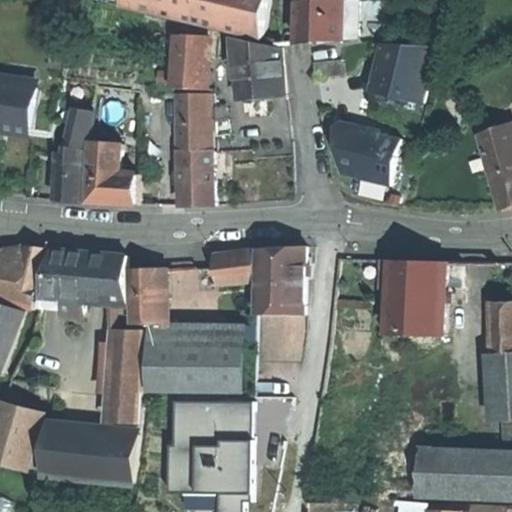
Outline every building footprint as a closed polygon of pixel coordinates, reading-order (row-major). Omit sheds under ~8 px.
[(129,0),(128,6),(269,39),(273,0),(129,0)] [(350,0),(337,0),(310,2),(310,42),(325,41),(350,40),(350,0)] [(363,0),(350,0),(350,40),(362,39),(363,0)] [(236,35),(213,29),(213,36),(212,54),(234,60),(236,35)] [(179,34),(160,33),(159,55),(178,55),(179,34)] [(213,36),(179,34),(178,55),(177,89),(210,90),(212,54),(213,36)] [(287,48),(239,35),(243,68),(246,95),(247,101),(292,97),(289,72),(287,48)] [(439,47),(387,45),(386,71),(381,69),(375,91),(401,97),(402,96),(410,98),(429,103),(441,51),(439,47)] [(348,60),(318,62),(320,78),(349,76),(348,60)] [(243,68),(237,69),(239,95),(246,95),(243,68)] [(31,133),(32,132),(54,135),(63,90),(11,83),(12,77),(0,75),(0,128),(8,129),(31,133)] [(214,95),(181,97),(184,150),(216,151),(214,95)] [(231,106),(220,107),(221,121),(232,120),(231,106)] [(95,156),(100,114),(81,110),(72,153),(71,166),(92,167),(95,156)] [(494,124),(488,125),(490,132),(496,130),(494,124)] [(357,125),(341,128),(349,174),(397,186),(404,158),(403,158),(407,141),(381,134),(367,131),(367,127),(357,125)] [(490,132),(482,135),(505,210),(511,208),(511,125),(496,130),(490,132)] [(127,143),(98,141),(97,148),(126,150),(127,143)] [(126,150),(97,148),(92,201),(109,202),(123,203),(125,173),(126,150)] [(216,151),(184,150),(186,204),(204,204),(221,204),(219,151),(216,151)] [(71,166),(65,165),(63,199),(77,200),(90,201),(92,167),(71,166)] [(143,175),(125,173),(123,203),(141,204),(143,175)] [(32,247),(9,250),(1,285),(0,289),(0,299),(38,310),(53,249),(32,247)] [(9,250),(0,249),(0,285),(1,285),(9,250)] [(79,251),(59,249),(45,307),(65,309),(87,311),(90,312),(91,299),(95,253),(79,251)] [(262,249),(219,255),(223,284),(243,282),(256,280),(262,280),(262,249)] [(262,280),(262,309),(262,318),(313,318),(312,249),(262,249),(262,280)] [(133,256),(95,253),(91,299),(117,302),(134,303),(133,256)] [(420,262),(385,261),(385,275),(395,275),(393,335),(448,336),(450,263),(420,262)] [(153,269),(137,269),(138,324),(156,323),(171,323),(170,269),(153,269)] [(511,300),(497,302),(505,433),(511,433),(511,300)] [(31,311),(0,302),(0,372),(7,376),(31,311)] [(134,303),(117,302),(115,322),(134,323),(134,303)] [(262,309),(247,311),(248,325),(248,334),(249,334),(262,332),(262,318),(262,309)] [(238,327),(209,329),(210,361),(249,360),(249,334),(248,334),(248,325),(238,325),(238,327)] [(171,327),(157,328),(157,364),(210,363),(210,361),(209,329),(209,327),(171,327)] [(152,330),(124,330),(119,422),(146,424),(148,392),(152,391),(152,330)] [(405,348),(382,347),(382,364),(405,365),(405,348)] [(157,364),(158,392),(249,394),(249,360),(210,361),(210,363),(157,364)] [(382,364),(368,363),(365,428),(379,428),(402,429),(405,365),(382,364)] [(259,511),(254,397),(172,401),(177,491),(218,489),(219,511),(259,511)] [(47,412),(8,401),(0,430),(0,461),(31,470),(47,412)] [(145,434),(54,424),(49,475),(140,485),(145,434)] [(379,428),(365,428),(364,448),(378,449),(379,428)] [(402,429),(379,428),(378,449),(376,496),(424,498),(426,447),(427,430),(402,429)] [(511,450),(506,450),(426,447),(424,498),(511,501),(511,450)] [(0,511),(15,511),(17,496),(0,494),(0,511)]
